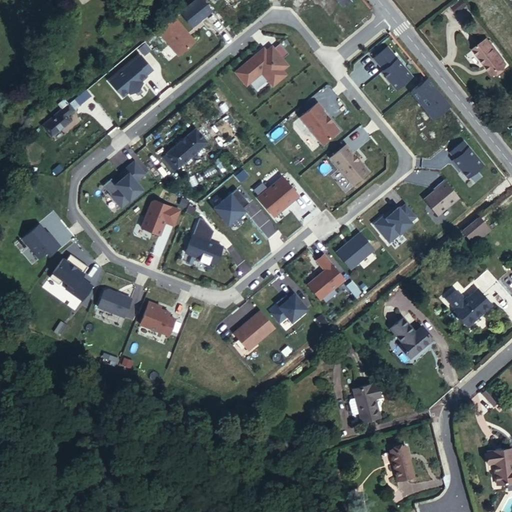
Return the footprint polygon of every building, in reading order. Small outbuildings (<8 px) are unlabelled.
[(212,11),(203,0),(194,0),(181,11),(192,27),(212,11)] [(461,0),(451,6),(456,13),(467,7),(463,0),(461,0)] [(170,41),(168,42),(178,55),(195,41),(174,17),(162,27),(161,28),(170,41)] [(158,30),(168,42),(170,41),(161,28),(158,30)] [(280,43),(274,48),(282,59),(289,53),(280,43)] [(479,45),(463,58),(482,83),(497,71),(479,45)] [(282,59),(274,48),(272,46),(266,51),(264,48),(257,53),(259,56),(256,58),(254,56),(235,72),(246,85),(262,72),(273,86),(286,75),(282,70),(288,65),(282,59)] [(412,76),(387,47),(374,58),(384,70),(382,72),(396,89),(412,76)] [(120,80),(145,60),(140,55),(110,81),(114,86),(120,80)] [(152,70),(145,60),(120,80),(114,86),(123,96),(128,92),(130,94),(138,90),(142,83),(141,81),(146,76),(146,75),(152,70)] [(427,78),(411,91),(434,118),(449,105),(427,78)] [(59,105),(62,109),(68,104),(65,100),(59,105)] [(71,103),(70,104),(74,110),(79,106),(74,100),(71,103)] [(74,110),(70,104),(69,103),(68,104),(62,109),(42,125),(52,137),(71,121),(67,116),(74,110)] [(339,130),(331,121),(330,122),(327,118),(328,117),(322,110),(323,109),(318,103),(300,117),(322,144),(339,130)] [(207,143),(195,128),(163,156),(174,170),(207,143)] [(483,165),(463,141),(450,152),(455,158),(453,160),(467,178),(483,165)] [(369,172),(346,144),(331,157),(353,184),(369,172)] [(111,178),(103,185),(121,207),(143,189),(136,181),(145,174),(134,161),(120,173),(123,177),(123,181),(118,186),(116,184),(111,178)] [(242,168),(235,174),(239,180),(246,174),(242,168)] [(218,182),(214,177),(210,181),(214,186),(218,182)] [(299,196),(283,177),(258,197),(274,216),(299,196)] [(440,186),(435,190),(424,199),(437,214),(459,197),(444,179),(438,184),(440,186)] [(237,188),(214,208),(228,224),(239,215),(237,214),(243,209),(242,208),(249,203),(237,188)] [(173,225),(180,210),(155,200),(152,202),(142,228),(160,235),(165,222),(173,225)] [(406,204),(400,209),(398,207),(386,217),(384,215),(374,224),(389,242),(412,223),(410,221),(416,216),(406,204)] [(214,243),(214,244),(209,243),(214,231),(204,219),(199,217),(185,252),(200,258),(199,260),(208,264),(209,261),(216,264),(222,246),(214,243)] [(488,227),(481,217),(464,231),(471,240),(488,227)] [(23,238),(39,258),(46,252),(49,255),(60,246),(52,236),(50,237),(39,224),(23,238)] [(493,232),(488,227),(471,240),(476,246),(493,232)] [(359,233),(336,252),(350,269),(374,249),(359,233)] [(89,266),(72,253),(67,259),(64,257),(50,275),(60,282),(63,278),(69,283),(66,287),(82,299),(93,285),(81,276),(89,266)] [(344,279),(324,254),(317,260),(325,270),(308,284),(320,299),(344,279)] [(445,294),(455,307),(464,299),(459,293),(458,293),(453,287),(445,294)] [(124,317),(131,298),(123,295),(122,296),(116,294),(116,292),(107,289),(104,290),(98,307),(124,317)] [(464,299),(455,307),(470,326),(495,306),(482,290),(470,300),(467,297),(464,299)] [(285,301),(283,298),(276,303),(278,306),(271,313),(279,322),(287,316),(291,322),(307,309),(294,293),(289,298),(285,301)] [(169,335),(175,319),(168,316),(170,312),(160,309),(160,307),(157,306),(157,305),(149,302),(140,324),(169,335)] [(248,350),(275,328),(261,310),(246,322),(247,323),(242,327),(241,326),(234,333),(248,350)] [(432,339),(422,326),(415,332),(403,317),(390,328),(402,343),(399,345),(410,358),(432,339)] [(356,387),(358,392),(366,419),(383,414),(377,396),(385,394),(380,379),(356,387)] [(364,412),(358,392),(351,394),(348,400),(351,411),(355,412),(357,414),(364,412)] [(408,443),(391,447),(399,479),(416,474),(408,443)] [(511,483),(511,448),(487,451),(489,464),(495,464),(498,485),(511,483)]
